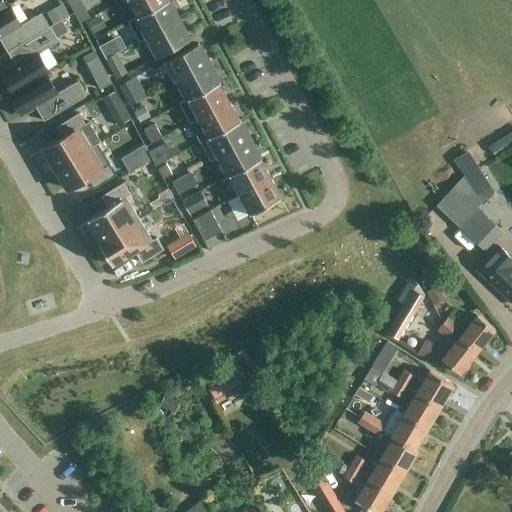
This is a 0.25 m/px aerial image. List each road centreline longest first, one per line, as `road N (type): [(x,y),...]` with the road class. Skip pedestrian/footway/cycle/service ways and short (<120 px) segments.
road 1 (residential): [(238,0),(334,178),(334,201),(315,218),(104,309)]
road 2 (residential): [(104,309),(0,133)]
road 3 (unclassified): [(428,511),(511,378)]
